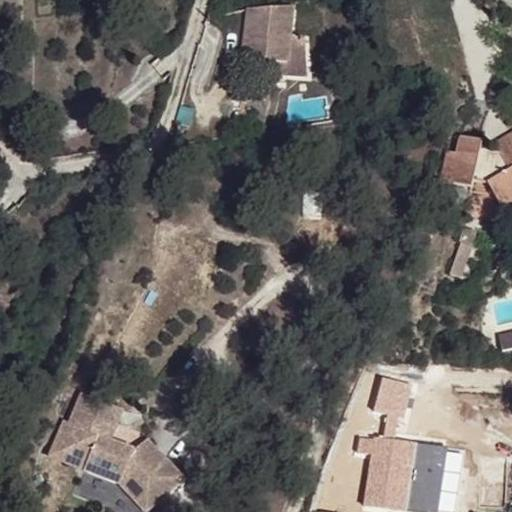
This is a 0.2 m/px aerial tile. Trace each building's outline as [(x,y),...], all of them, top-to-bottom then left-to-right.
[(287,45),(293,13),(261,7),(247,10),(246,21),(256,22),(255,28),(245,26),(238,60),(268,67),(266,78),(301,85),(302,47),(287,45)] [(180,108),(176,122),(189,126),(193,111),(180,108)] [(445,152),(438,181),(470,189),(472,181),(486,186),(503,218),(511,212),(511,133),(493,144),(497,154),(479,148),(480,142),(458,137),(454,155),(445,152)] [(476,231),(460,226),(457,241),(460,242),(449,274),(460,278),(472,246),(476,231)] [(511,333),(498,336),(501,352),(511,349),(511,333)] [(375,410),(404,417),(413,384),(384,376),(375,410)] [(85,392),(72,423),(81,427),(74,446),(94,455),(88,469),(123,484),(149,511),(150,511),(189,479),(151,439),(138,449),(114,440),(126,409),(85,392)] [(81,427),(72,423),(67,420),(53,455),(88,469),(94,455),(74,446),(81,427)] [(375,437),(365,506),(404,511),(408,511),(418,444),(375,437)] [(149,511),(123,484),(88,469),(78,492),(114,507),(118,511),(149,511)]
